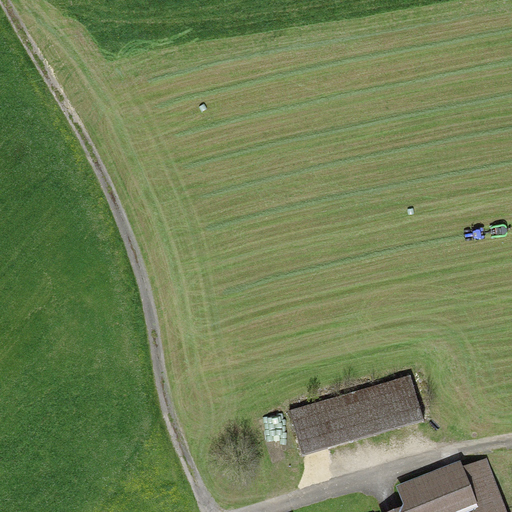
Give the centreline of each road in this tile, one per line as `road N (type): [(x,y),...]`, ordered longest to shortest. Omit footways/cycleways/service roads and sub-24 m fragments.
road 1 (track): [(5,0),(115,198),(205,511)]
road 2 (track): [(266,511),(342,479),(511,440)]
